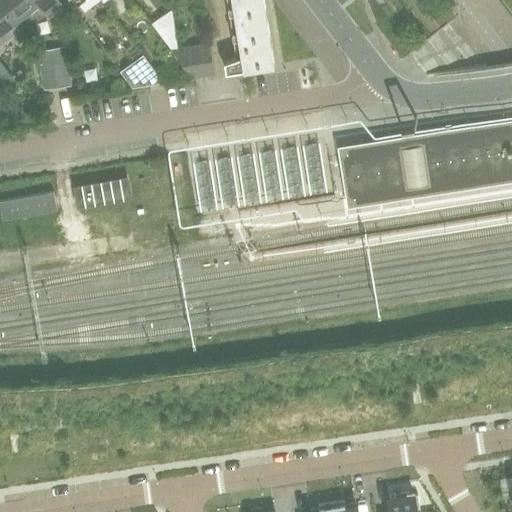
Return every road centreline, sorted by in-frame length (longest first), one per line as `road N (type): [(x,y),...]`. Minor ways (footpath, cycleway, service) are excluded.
road 1 (residential): [(0,151),(355,93),(378,79)]
road 2 (residential): [(169,491),(432,451)]
road 3 (residential): [(14,511),(169,491)]
road 4 (unclassified): [(378,79),(415,95),(511,83)]
